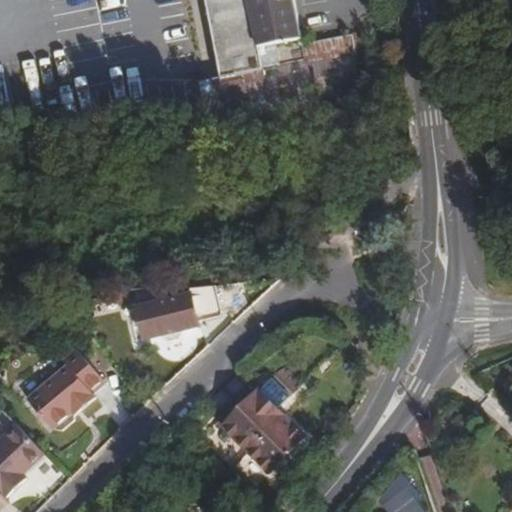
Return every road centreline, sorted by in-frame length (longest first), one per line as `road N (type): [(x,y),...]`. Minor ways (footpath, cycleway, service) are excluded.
road 1 (residential): [(335,264),(292,291),(67,511)]
road 2 (tertiary): [(434,324),(444,256),(417,0)]
road 3 (tertiary): [(308,511),(371,437),(434,324)]
road 4 (track): [(433,150),(362,216),(335,264)]
